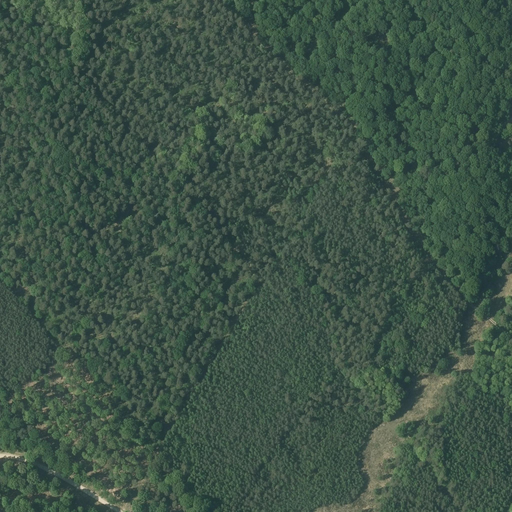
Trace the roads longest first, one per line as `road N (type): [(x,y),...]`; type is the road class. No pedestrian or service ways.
road 1 (track): [(214,0),(348,127),(409,220),(451,228),(484,141),(511,119)]
road 2 (track): [(511,350),(443,277),(409,220)]
road 3 (track): [(119,511),(54,473),(0,455)]
